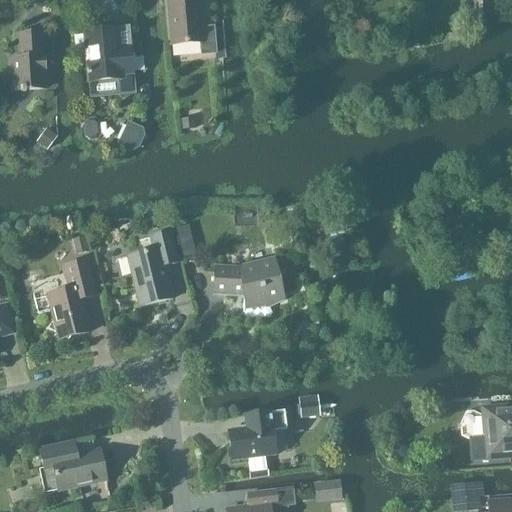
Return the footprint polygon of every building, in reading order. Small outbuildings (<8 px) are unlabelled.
[(200,29),(197,0),(167,0),(172,47),(201,44),(202,56),(216,54),(213,28),(200,29)] [(118,55),(116,30),(84,33),(89,83),(119,80),(119,84),(121,87),(124,89),(128,88),(131,86),(132,83),(130,54),(118,55)] [(13,93),(45,90),(41,34),(17,36),(19,60),(11,61),(13,93)] [(195,119),(182,120),(183,130),(196,129),(195,119)] [(88,120),(84,125),(85,137),(90,141),(97,141),(101,136),(100,124),(95,120),(88,120)] [(128,123),(118,145),(133,152),(139,149),(145,137),(143,130),(128,123)] [(46,130),(37,143),(48,150),(56,137),(46,130)] [(187,227),(176,229),(182,257),(194,255),(187,227)] [(143,254),(127,258),(139,308),(173,300),(165,267),(177,264),(170,235),(158,237),(140,242),(143,254)] [(81,239),(74,241),(78,255),(85,253),(81,239)] [(283,300),(273,261),(243,268),(243,270),(215,269),(214,295),(233,296),(233,295),(242,295),(244,300),(243,314),(263,315),(262,310),(283,300)] [(68,342),(70,338),(90,333),(82,301),(95,297),(86,262),(63,267),(69,291),(48,296),(54,322),(49,330),(57,335),(59,341),(65,340),(68,342)] [(0,337),(13,334),(6,307),(0,308),(0,337)] [(306,407),(299,408),(300,419),(319,417),(317,406),(306,407)] [(485,437),(467,439),(469,460),(511,456),(511,408),(483,411),(485,437)] [(246,430),(228,433),(232,462),(247,460),(249,477),(267,475),(265,458),(275,457),(272,433),(286,431),(284,413),(244,417),(246,430)] [(39,451),(43,471),(39,472),(44,496),(60,492),(106,482),(99,453),(76,458),(73,444),(39,451)] [(392,450),(391,458),(398,463),(405,459),(406,451),(399,447),(392,450)] [(444,460),(432,460),(432,471),(444,471),(444,460)] [(339,484),(323,485),(324,498),(340,497),(339,484)] [(451,487),(453,501),(462,500),(476,499),(475,496),(482,496),(481,484),(451,487)] [(249,508),(226,511),(291,511),(290,505),(298,505),(296,490),(247,496),(249,508)] [(462,500),(453,501),(453,511),(454,511),(477,510),(476,499),(462,500)] [(511,511),(511,501),(488,503),(488,511),(511,511)]
